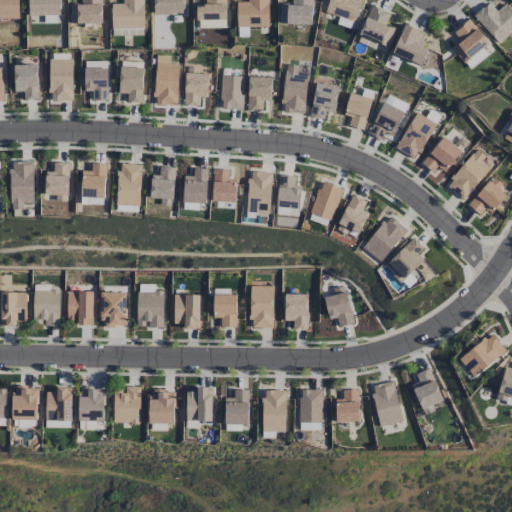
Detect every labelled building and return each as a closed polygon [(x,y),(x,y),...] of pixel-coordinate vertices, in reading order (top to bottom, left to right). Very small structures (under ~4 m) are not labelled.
[(0,0),(0,18),(19,18),(18,0),(0,0)] [(28,0),(29,15),(60,15),(59,0),(28,0)] [(70,23),(102,22),(101,0),(81,0),(82,3),(70,3),(70,23)] [(112,3),(112,35),(144,34),(143,0),(123,0),(123,3),(112,3)] [(153,0),(154,13),(185,12),(184,0),(153,0)] [(226,0),(205,0),(206,4),(197,4),(198,27),(227,27),(226,0)] [(269,26),(268,0),(247,0),(248,1),(237,1),(237,26),(269,26)] [(313,24),(312,0),(292,0),(292,3),(280,3),(280,23),(313,24)] [(360,0),(329,0),(326,12),(341,16),(339,24),(354,27),(360,0)] [(511,9),(505,2),(497,10),(489,1),(473,15),(498,43),(511,30),(511,9)] [(488,43),(469,18),(453,31),(460,40),(452,46),(469,69),(488,54),(483,48),(488,43)] [(421,64),(429,45),(420,41),(424,31),(405,23),(393,52),(421,64)] [(72,58),(50,58),(50,100),(73,100),(72,58)] [(107,100),(108,61),(103,61),(103,67),(85,67),(85,91),(92,91),(92,100),(107,100)] [(155,104),(178,105),(179,63),(156,62),(155,104)] [(24,91),(24,99),(38,99),(37,64),(14,64),(15,91),(24,91)] [(306,113),(308,71),(297,71),(298,64),(285,64),(282,112),(306,113)] [(142,101),(143,67),(120,67),(119,92),(128,93),(127,101),(142,101)] [(199,105),(200,96),(208,96),(209,73),(185,72),(184,104),(199,105)] [(243,109),(244,75),(222,75),(221,108),(243,109)] [(263,109),(263,99),(271,100),(272,77),(249,76),(247,108),(263,109)] [(324,119),(325,111),(334,112),(339,86),(316,82),(310,116),(324,119)] [(351,116),(349,125),(363,129),(372,98),(350,92),(344,114),(351,116)] [(407,102),(387,95),(385,101),(405,109),(407,102)] [(384,132),(394,135),(403,109),(381,101),(370,134),(382,138),(384,132)] [(434,121),(414,112),(397,148),(417,158),(434,121)] [(437,165),(448,173),(456,163),(453,160),(461,150),(444,135),(421,162),(432,171),(437,165)] [(446,185),(463,198),(493,161),(476,147),(446,185)] [(34,202),(33,160),(10,160),(11,209),(23,208),(23,203),(34,202)] [(45,194),(56,194),(56,200),(69,200),(70,162),(54,162),(53,171),(46,171),(45,194)] [(104,204),(105,162),(92,162),(91,170),(82,170),(81,203),(104,204)] [(117,204),(140,205),(141,163),(118,163),(117,204)] [(160,204),(174,204),(176,166),(160,166),(159,174),(151,174),(151,197),(161,198),(160,204)] [(184,175),(183,202),(207,202),(208,168),(193,167),(193,175),(184,175)] [(212,200),(235,201),(236,178),(229,178),(229,168),(214,168),(212,200)] [(277,214),(290,214),(290,207),(300,207),(301,185),(294,185),(295,175),(279,174),(277,214)] [(479,214),(486,207),(491,212),(506,196),(498,188),(502,184),(494,176),(467,203),(479,214)] [(311,212),(332,219),(342,187),(321,181),(311,212)] [(336,228),(356,238),(368,213),(361,210),(366,200),(352,194),(336,228)] [(327,225),(329,219),(311,213),(309,219),(327,225)] [(381,261),(406,229),(389,215),(363,247),(381,261)] [(388,261),(398,271),(393,275),(400,282),(424,260),(417,253),(423,247),(414,237),(388,261)] [(34,320),(45,320),(45,326),(60,325),(59,288),(51,288),(51,284),(33,284),(34,320)] [(148,327),(164,326),(163,290),(154,290),(154,284),(137,284),(137,325),(148,325),(148,327)] [(274,286),(251,285),(250,327),(273,327),(274,286)] [(93,291),(68,290),(67,320),(78,320),(78,324),(93,324),(93,291)] [(18,326),(18,320),(26,321),(26,292),(1,291),(1,325),(18,326)] [(126,292),(102,292),(101,325),(125,326),(126,292)] [(328,318),(337,317),(338,325),(352,323),(348,292),(325,295),(328,318)] [(293,328),(307,328),(308,293),(285,293),(284,320),(293,320),(293,328)] [(200,294),(174,294),(173,323),(184,323),(184,327),(199,328),(200,294)] [(236,326),(236,294),(213,294),(213,317),(220,317),(220,326),(236,326)] [(472,375),(506,352),(494,333),(459,356),(472,375)] [(496,400),(511,404),(511,368),(505,366),(496,400)] [(434,410),(432,404),(442,400),(431,368),(416,373),(418,381),(412,383),(423,414),(434,410)] [(379,426),(402,421),(393,380),(371,385),(379,426)] [(13,419),(39,418),(38,386),(13,386),(13,419)] [(45,419),(71,419),(72,386),(56,386),(56,391),(46,391),(45,419)] [(140,386),(125,386),(125,390),(114,390),(113,422),(140,422),(140,386)] [(186,391),(185,420),(212,421),(213,387),(197,386),(197,391),(186,391)] [(79,420),(104,419),(104,387),(84,387),(84,392),(78,392),(79,420)] [(335,398),(336,421),(359,421),(358,388),(342,389),(343,398),(335,398)] [(149,422),(175,423),(175,390),(154,389),(154,395),(149,394),(149,422)] [(225,423),(248,424),(249,389),(234,389),(234,397),(225,397),(225,423)] [(286,390),(263,389),(262,430),(285,431),(286,390)] [(299,429),(321,430),(322,389),(300,389),(299,429)] [(81,420),(81,427),(103,428),(103,421),(81,420)]
